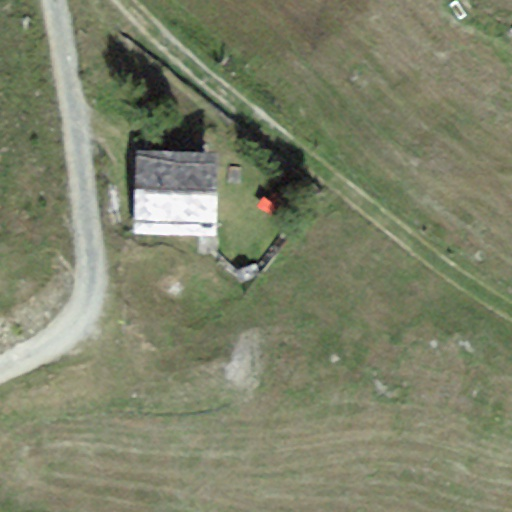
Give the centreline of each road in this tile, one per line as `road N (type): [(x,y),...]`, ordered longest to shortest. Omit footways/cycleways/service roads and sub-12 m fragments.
road 1 (track): [(129,0),(375,228),(511,310)]
road 2 (track): [(59,0),(87,160),(92,261),(74,331)]
